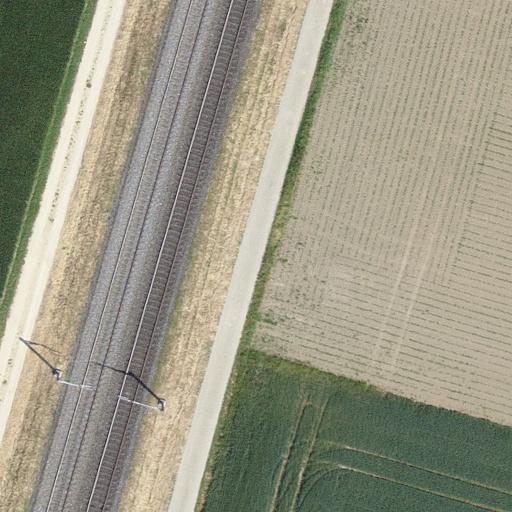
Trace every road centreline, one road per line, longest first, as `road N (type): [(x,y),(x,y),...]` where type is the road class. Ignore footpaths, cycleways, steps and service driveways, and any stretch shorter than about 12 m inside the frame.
road 1 (track): [(180,511),(321,0)]
road 2 (track): [(112,0),(0,397)]
